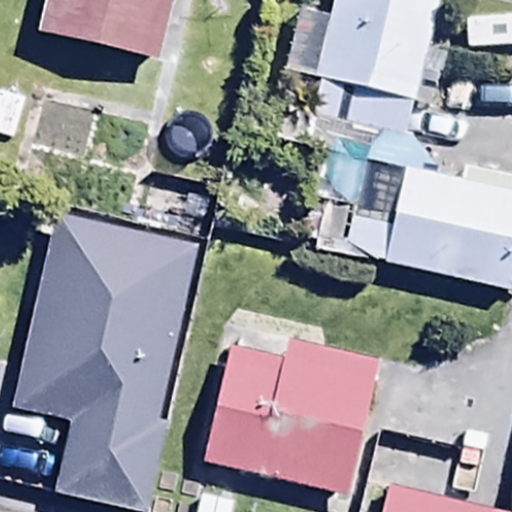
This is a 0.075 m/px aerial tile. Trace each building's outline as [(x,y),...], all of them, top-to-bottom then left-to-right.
[(37,0),(30,32),(149,61),(163,0),(37,0)] [(293,3),(279,72),(346,86),(339,120),(406,134),(433,0),(323,0),(322,9),(293,3)] [(332,118),(265,102),(257,135),(323,151),(332,118)] [(348,212),(342,243),(376,259),(375,265),(505,291),(511,257),(511,191),(505,190),(508,176),(465,167),(462,181),(395,167),(384,220),(348,212)] [(164,424),(155,422),(194,245),(50,214),(7,410),(62,422),(47,490),(146,511),(164,424)] [(370,360),(280,342),(278,356),(221,345),(198,464),(344,493),(370,360)] [(492,511),(378,487),(372,511),(492,511)]
